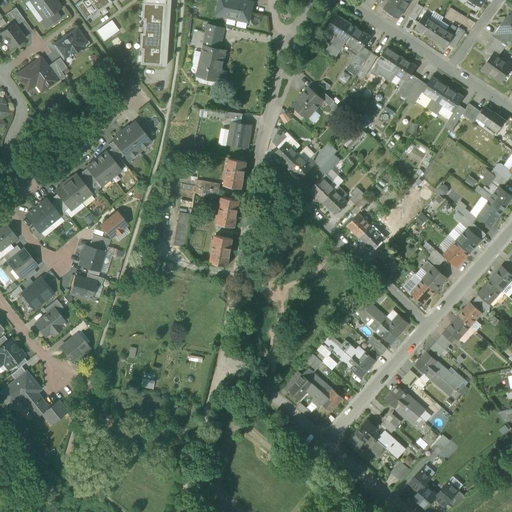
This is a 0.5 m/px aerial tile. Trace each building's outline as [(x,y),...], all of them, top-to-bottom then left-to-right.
[(29,0),(43,19),(44,20),(55,11),(61,7),(55,0),(29,0)] [(87,0),(81,0),(74,5),(85,20),(96,12),(87,0)] [(111,2),(109,0),(87,0),(96,12),(111,2)] [(114,0),(115,1),(116,0),(142,0),(142,2),(142,3),(145,3),(144,20),(146,20),(145,33),(143,33),(141,50),(144,50),(143,64),(159,65),(159,66),(165,66),(165,65),(163,65),(167,4),(169,4),(169,0),(114,0)] [(238,20),(248,23),(252,3),(236,0),(220,0),(217,16),(226,18),(227,16),(238,19),(238,20)] [(395,17),(398,18),(404,9),(390,0),(389,0),(384,9),(387,11),(386,12),(386,14),(392,18),(394,18),(395,17)] [(390,0),(404,9),(410,0),(390,0)] [(409,17),(415,20),(423,7),(417,4),(409,17)] [(10,12),(18,23),(24,20),(15,8),(10,12)] [(41,21),(46,28),(60,18),(55,11),(44,20),(43,19),(41,21)] [(326,29),(335,36),(338,37),(345,42),(355,27),(335,14),(326,29)] [(414,29),(430,39),(438,26),(423,16),(414,29)] [(111,20),(96,31),(103,41),(118,30),(111,20)] [(248,23),(238,20),(236,27),(246,29),(248,23)] [(0,32),(0,34),(10,49),(24,39),(13,23),(0,32)] [(206,32),(203,46),(218,50),(222,31),(223,28),(207,25),(206,32)] [(453,35),(438,26),(430,39),(445,48),(448,44),(453,35)] [(355,27),(345,42),(360,51),(361,52),(364,47),(370,37),(355,27)] [(448,44),(453,48),(464,30),(459,27),(453,35),(448,44)] [(54,45),(63,59),(69,55),(70,56),(82,48),(80,46),(86,42),(76,29),(54,45)] [(194,47),(198,30),(193,29),(189,45),(194,47)] [(194,47),(202,49),(203,46),(206,32),(198,30),(194,47)] [(494,36),(495,37),(506,45),(508,47),(511,42),(497,32),(494,36)] [(330,44),(333,46),(338,37),(335,36),(330,44)] [(345,42),(338,37),(333,46),(340,51),(342,47),(345,42)] [(497,57),(506,45),(495,37),(486,50),(491,54),(492,53),(497,57)] [(358,54),(360,51),(345,42),(342,47),(353,54),(355,52),(358,54)] [(325,51),(336,58),(340,51),(333,46),(330,44),(325,51)] [(225,51),(218,50),(203,46),(202,49),(201,52),(198,69),(196,76),(221,81),(224,71),(220,71),(225,51)] [(353,54),(355,55),(359,57),(365,48),(364,47),(361,52),(360,51),(358,54),(355,52),(353,54)] [(376,62),(377,62),(391,72),(401,57),(386,47),(376,62)] [(371,52),(365,48),(359,57),(355,55),(346,70),(356,76),(357,74),(371,52)] [(198,69),(201,52),(194,51),(190,67),(198,69)] [(378,56),(371,52),(357,74),(364,78),(378,56)] [(480,68),(501,83),(511,68),(511,67),(497,57),(492,53),(491,54),(480,68)] [(416,67),(401,57),(391,72),(387,79),(397,85),(396,86),(398,87),(398,86),(400,88),(405,80),(406,81),(411,75),(416,67)] [(16,75),(27,91),(36,84),(37,83),(41,84),(44,89),(56,81),(56,80),(47,67),(40,58),(16,75)] [(59,58),(54,62),(61,71),(66,68),(59,58)] [(65,76),(61,71),(54,62),(47,67),(56,80),(56,81),(57,82),(65,76)] [(387,79),(391,72),(377,62),(370,73),(377,77),(379,74),(387,79)] [(396,93),(406,99),(419,80),(411,75),(406,81),(405,80),(400,88),(396,93)] [(221,81),(196,76),(195,82),(220,87),(221,81)] [(423,93),(432,98),(437,102),(447,88),(432,78),(427,86),(423,93)] [(427,86),(419,80),(406,99),(415,105),(423,93),(427,86)] [(292,106),(307,119),(323,101),(324,100),(320,97),(309,87),(292,106)] [(447,88),(437,102),(444,106),(453,112),(457,105),(462,98),(447,88)] [(323,101),(330,107),(334,102),(324,93),(320,97),(324,100),(323,101)] [(431,111),(437,102),(432,98),(426,108),(431,111)] [(438,116),(444,106),(437,102),(431,111),(438,116)] [(0,118),(8,113),(3,106),(1,106),(0,103),(0,118)] [(469,104),(465,110),(462,114),(474,123),(477,118),(481,112),(469,104)] [(456,124),(462,114),(465,110),(459,107),(455,113),(450,120),(456,124)] [(477,118),(496,131),(504,120),(494,113),(494,114),(484,107),(481,112),(477,118)] [(128,126),(122,131),(138,151),(150,142),(147,138),(138,127),(134,122),(128,127),(128,126)] [(138,127),(147,138),(153,134),(144,122),(138,127)] [(229,144),(247,148),(251,125),(232,122),(230,130),(231,130),(229,144)] [(272,142),(278,147),(288,136),(279,127),(272,142)] [(128,160),(138,151),(122,131),(117,135),(117,136),(112,140),(113,141),(124,155),(128,160)] [(108,144),(111,148),(119,158),(124,155),(113,141),(108,144)] [(274,154),(286,166),(298,154),(286,142),(274,154)] [(315,163),(320,168),(333,155),(337,151),(328,143),(321,151),(320,149),(315,154),(311,158),(315,163)] [(306,146),(298,154),(286,166),(299,179),(315,163),(311,158),(315,154),(306,146)] [(121,161),(119,158),(111,148),(106,152),(117,165),(121,161)] [(100,155),(95,159),(111,179),(121,170),(117,165),(106,152),(106,151),(101,156),(100,155)] [(339,160),(333,155),(320,168),(319,170),(324,175),(325,175),(330,170),(339,160)] [(224,184),(242,187),(247,162),(229,158),(229,160),(224,184)] [(101,187),(111,179),(95,159),(90,163),(91,164),(85,168),(86,168),(96,181),(101,187)] [(498,162),(492,170),(507,181),(511,173),(511,171),(510,171),(498,162)] [(502,188),(507,181),(492,170),(488,167),(480,179),(489,185),(491,182),(492,181),(502,188)] [(81,172),(82,173),(91,185),(96,181),(86,168),(81,172)] [(310,190),(322,202),(339,186),(343,182),(330,170),(325,175),(324,175),(322,177),(310,190)] [(93,187),(91,185),(82,173),(77,177),(88,191),(93,187)] [(180,189),(194,191),(196,179),(197,177),(183,174),(180,189)] [(75,175),(65,183),(80,202),(90,194),(88,191),(77,177),(75,175)] [(194,191),(203,193),(205,180),(196,179),(194,191)] [(220,183),(205,180),(203,193),(218,196),(220,183)] [(70,210),(80,202),(65,183),(55,191),(57,193),(68,207),(70,210)] [(347,194),(339,186),(322,202),(335,215),(347,202),(343,198),(347,194)] [(349,199),(356,205),(365,195),(357,187),(350,194),(352,196),(349,199)] [(511,196),(499,187),(488,202),(502,211),(511,197),(511,196)] [(60,206),(63,211),(68,207),(57,193),(52,197),(60,206)] [(369,200),(365,195),(356,205),(360,209),(369,200)] [(218,223),(235,226),(240,200),(222,197),(218,223)] [(46,199),(35,207),(49,224),(60,216),(55,210),(46,199)] [(473,223),(477,218),(465,208),(467,206),(460,201),(455,208),(470,221),(473,223)] [(492,226),(502,211),(488,202),(478,216),(492,226)] [(60,216),(62,220),(67,216),(63,211),(60,206),(55,210),(60,216)] [(40,232),(49,224),(35,207),(25,215),(33,225),(39,233),(40,232)] [(380,217),(388,225),(394,219),(386,210),(380,217)] [(100,225),(110,237),(116,232),(118,235),(122,231),(120,229),(126,224),(116,212),(100,225)] [(402,220),(407,225),(414,218),(409,212),(402,220)] [(422,225),(428,218),(421,212),(416,219),(422,225)] [(347,225),(359,238),(371,225),(359,213),(347,225)] [(467,228),(479,238),(484,233),(473,223),(470,221),(465,227),(467,229),(467,228)] [(459,222),(448,235),(455,241),(467,229),(465,227),(459,222)] [(29,228),(39,240),(43,236),(40,232),(39,233),(33,225),(29,228)] [(384,238),(371,225),(359,238),(372,250),(384,238)] [(0,229),(0,249),(9,242),(15,237),(6,226),(0,229)] [(467,229),(455,241),(469,254),(481,240),(479,238),(467,228),(467,229)] [(92,234),(90,241),(107,246),(109,240),(92,234)] [(210,262),(228,265),(233,238),(215,235),(211,261),(210,262)] [(440,245),(444,255),(455,241),(448,235),(440,245)] [(105,253),(107,246),(90,241),(88,247),(104,252),(105,253)] [(469,254),(455,241),(444,255),(457,267),(469,254)] [(0,258),(2,256),(13,248),(9,242),(0,249),(0,258)] [(16,245),(13,248),(2,256),(7,263),(9,262),(21,252),(16,245)] [(79,265),(98,271),(104,252),(88,247),(85,246),(83,251),(82,251),(80,257),(81,258),(79,265)] [(378,257),(384,262),(391,253),(386,248),(378,257)] [(434,248),(430,253),(439,261),(444,257),(434,248)] [(19,271),(22,275),(35,264),(24,250),(21,252),(9,262),(13,266),(13,269),(14,271),(16,271),(17,272),(19,271)] [(436,266),(439,261),(430,253),(426,257),(436,266)] [(428,273),(434,266),(427,260),(421,267),(428,273)] [(428,273),(422,280),(435,291),(447,278),(434,266),(428,273)] [(511,275),(502,266),(490,280),(501,291),(510,281),(511,278),(511,275)] [(94,285),(100,287),(103,278),(87,273),(85,279),(95,282),(94,285)] [(69,293),(90,299),(92,295),(94,285),(95,282),(85,279),(74,276),(69,293)] [(21,293),(33,309),(53,293),(40,278),(31,286),(21,293)] [(21,293),(31,286),(26,280),(17,288),(21,293)] [(423,304),(435,291),(422,280),(410,293),(423,304)] [(490,304),(501,291),(490,280),(478,293),(490,304)] [(511,292),(511,282),(510,281),(501,291),(508,297),(511,292)] [(375,284),(367,292),(358,303),(358,304),(362,307),(371,297),(376,301),(383,293),(384,292),(375,284)] [(101,287),(100,287),(94,285),(92,295),(98,297),(101,287)] [(374,303),(378,307),(388,297),(383,293),(376,301),(374,303)] [(478,293),(474,298),(485,308),(490,304),(478,293)] [(482,313),(485,308),(474,298),(470,303),(482,313)] [(43,310),(47,314),(54,309),(56,312),(62,307),(56,299),(43,310)] [(364,309),(369,313),(374,306),(370,303),(364,309)] [(470,303),(458,316),(470,326),(482,313),(470,303)] [(356,312),(359,314),(364,309),(362,307),(358,304),(344,320),(347,322),(356,312)] [(369,313),(381,324),(397,338),(409,324),(398,314),(392,322),(374,306),(369,313)] [(35,324),(45,336),(50,331),(53,334),(60,328),(58,325),(63,321),(56,312),(54,309),(47,314),(35,324)] [(381,324),(369,313),(364,309),(359,314),(358,315),(362,319),(380,335),(382,332),(377,328),(381,324)] [(459,338),(470,326),(458,316),(442,334),(451,341),(454,337),(458,340),(459,338)] [(69,332),(72,337),(77,333),(86,326),(83,321),(69,332)] [(391,344),(397,338),(381,324),(377,328),(382,332),(380,335),(391,344)] [(475,331),(470,326),(459,338),(465,343),(475,331)] [(60,346),(72,361),(88,348),(77,333),(72,337),(60,346)] [(442,334),(435,342),(444,350),(445,350),(452,342),(451,341),(442,334)] [(0,337),(0,348),(8,342),(3,335),(0,337)] [(373,336),(368,342),(373,347),(382,355),(387,349),(373,336)] [(340,348),(333,342),(328,338),(328,337),(324,341),(342,356),(345,353),(345,352),(340,348)] [(0,364),(3,362),(8,368),(13,363),(22,356),(23,355),(11,340),(8,342),(0,348),(0,364)] [(346,342),(340,348),(345,352),(351,346),(346,342)] [(439,356),(444,350),(435,342),(430,348),(439,356)] [(331,353),(323,346),(318,351),(320,353),(326,358),(328,356),(331,353)] [(357,351),(351,346),(345,352),(351,358),(356,362),(365,352),(360,348),(357,351)] [(382,355),(373,347),(369,353),(377,360),(382,355)] [(351,358),(345,352),(345,353),(342,356),(339,359),(350,368),(352,366),(348,362),(351,358)] [(365,352),(356,362),(367,371),(376,362),(367,354),(365,352)] [(420,359),(456,390),(462,383),(464,380),(455,372),(453,375),(442,366),(426,352),(420,359)] [(320,353),(316,357),(322,362),(326,358),(320,353)] [(376,362),(377,360),(369,353),(367,354),(376,362)] [(306,362),(315,370),(323,362),(322,362),(316,357),(313,354),(306,362)] [(13,363),(17,369),(21,366),(27,361),(22,356),(13,363)] [(323,362),(332,370),(337,364),(328,356),(326,358),(322,362),(323,362)] [(356,362),(351,358),(348,362),(352,366),(356,362)] [(452,394),(456,390),(420,359),(414,365),(424,374),(424,373),(430,379),(450,396),(451,396),(452,394)] [(361,378),(367,371),(356,362),(352,366),(350,368),(361,378)] [(132,374),(142,376),(144,367),(134,365),(132,374)] [(25,372),(21,366),(17,369),(10,374),(11,375),(15,380),(25,372)] [(308,368),(303,375),(313,384),(337,405),(343,399),(308,368)] [(410,370),(405,375),(414,383),(418,378),(410,370)] [(39,411),(50,424),(57,419),(48,408),(36,392),(38,391),(37,386),(26,371),(25,372),(15,380),(2,391),(0,392),(0,395),(6,403),(16,395),(25,406),(24,407),(26,409),(28,408),(34,416),(39,411)] [(283,388),(288,392),(289,391),(289,390),(302,375),(298,371),(290,380),(283,388)] [(413,383),(421,390),(426,384),(425,384),(430,379),(424,373),(424,374),(419,379),(418,378),(414,383),(413,383)] [(300,400),(308,391),(307,391),(313,384),(303,375),(302,375),(289,390),(289,391),(300,400)] [(413,383),(414,383),(405,375),(401,380),(409,388),(413,383)] [(468,388),(462,383),(456,390),(462,395),(463,396),(468,388)] [(337,405),(313,384),(307,391),(308,391),(315,398),(321,403),(331,412),(337,405)] [(396,385),(391,392),(385,399),(413,424),(414,423),(419,417),(425,410),(396,385)] [(452,394),(458,399),(462,395),(456,390),(452,394)] [(315,409),(321,403),(315,398),(309,404),(315,409)] [(48,408),(57,419),(66,411),(58,401),(48,408)] [(429,414),(425,410),(419,417),(424,420),(429,414)] [(381,424),(391,433),(396,427),(401,422),(391,413),(386,419),(381,424)] [(414,423),(420,428),(425,422),(424,420),(419,417),(414,423)] [(367,420),(361,426),(386,449),(387,449),(398,458),(404,452),(383,433),(382,433),(377,429),(367,420)] [(381,424),(377,429),(382,433),(383,433),(404,452),(398,458),(400,461),(409,452),(390,435),(391,433),(381,424)] [(379,457),(386,449),(361,426),(347,442),(358,452),(363,447),(366,450),(369,450),(370,449),(379,457)] [(433,442),(438,449),(448,443),(444,436),(433,442)] [(404,461),(411,465),(414,460),(407,455),(404,461)] [(392,470),(397,474),(402,469),(397,464),(392,470)] [(397,474),(402,479),(410,470),(405,465),(402,469),(397,474)] [(409,483),(416,489),(418,487),(421,489),(425,484),(431,478),(423,471),(423,470),(422,470),(421,470),(409,483)] [(448,482),(437,495),(435,498),(444,506),(447,503),(458,490),(450,483),(450,482),(449,482),(448,482)] [(425,509),(435,498),(437,495),(425,484),(421,489),(418,491),(413,497),(419,502),(418,502),(425,509)] [(447,503),(452,508),(466,497),(458,490),(447,503)]
